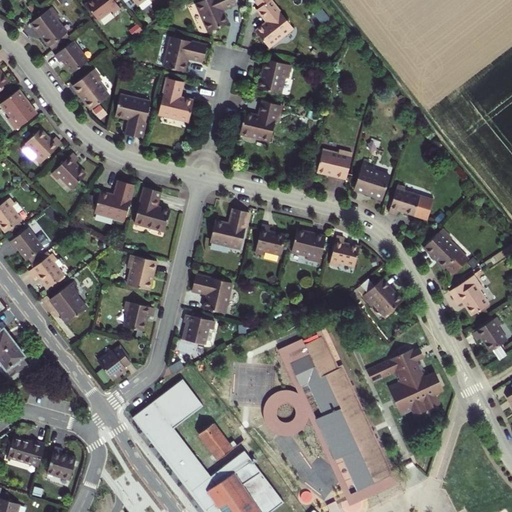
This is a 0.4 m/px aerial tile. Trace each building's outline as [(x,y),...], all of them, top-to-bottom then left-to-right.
[(121,8),(114,0),(93,0),(87,4),(99,21),(112,11),(114,13),(121,8)] [(228,24),(224,14),(222,14),(220,12),(223,10),(237,4),(235,0),(204,0),(196,4),(209,32),(228,24)] [(256,30),(270,47),(295,28),(273,0),(258,0),(257,3),(262,4),(263,5),(261,7),(262,7),(259,9),(268,21),(270,23),(267,25),(265,23),(256,30)] [(49,45),(67,32),(58,19),(60,17),(52,7),(31,22),(39,33),(41,31),(45,36),(43,38),(48,46),(49,45)] [(67,32),(49,45),(52,49),(70,36),(67,32)] [(186,58),(189,58),(203,62),(207,45),(171,37),(164,67),(185,72),(188,62),(185,61),(186,58)] [(74,40),(55,54),(60,61),(62,59),(72,72),(89,60),(74,40)] [(266,60),(263,72),(266,73),(264,79),(261,78),(259,88),(282,94),(286,78),(289,79),(292,65),(266,60)] [(74,85),(81,95),(84,94),(88,99),(86,101),(92,109),(110,95),(100,82),(102,80),(94,70),(74,85)] [(0,87),(9,81),(2,73),(0,74),(0,87)] [(195,101),(184,98),(184,101),(180,100),(181,97),(184,83),(168,79),(159,115),(190,122),(195,101)] [(37,114),(29,103),(27,105),(23,99),(25,98),(19,90),(1,104),(10,117),(8,119),(16,129),(37,114)] [(116,116),(126,118),(127,116),(130,117),(130,119),(126,134),(143,138),(152,102),(121,94),(116,116)] [(263,101),(260,116),(259,119),(255,117),(256,115),(246,113),(241,134),(272,141),(280,105),(263,101)] [(41,128),(26,142),(38,154),(35,157),(41,163),(61,143),(56,137),(52,141),(41,128)] [(335,173),(334,176),(347,179),(354,154),(341,150),(340,154),(324,149),(317,171),(328,174),(328,172),(335,173)] [(73,153),(53,173),(58,179),(61,176),(72,188),(87,175),(75,162),(79,159),(73,153)] [(374,192),(373,195),(373,197),(382,200),(390,176),(375,171),(375,168),(367,165),(363,164),(355,189),(367,193),(368,190),(374,192)] [(120,181),(115,196),(115,198),(111,197),(112,195),(102,192),(96,213),(126,221),(136,185),(120,181)] [(398,185),(389,212),(397,214),(399,210),(427,220),(434,201),(405,191),(406,188),(398,185)] [(172,211),(162,207),(161,210),(158,209),(158,207),(162,192),(146,188),(136,224),(166,232),(172,211)] [(9,199),(0,205),(0,224),(6,232),(22,220),(18,215),(23,210),(17,203),(14,205),(9,199)] [(228,226),(229,223),(216,220),(211,241),(242,248),(250,212),(236,209),(233,224),(232,226),(228,226)] [(271,226),(263,224),(256,252),(265,254),(266,250),(282,255),(286,235),(270,231),(271,226)] [(28,229),(9,243),(14,249),(16,248),(27,261),(28,260),(36,254),(49,244),(42,235),(36,240),(28,229)] [(443,229),(425,247),(434,256),(436,254),(440,259),(438,261),(446,268),(447,268),(449,265),(456,273),(467,261),(460,254),(462,252),(451,240),(453,238),(443,229)] [(307,232),(298,230),(292,252),(308,256),(307,259),(321,262),(326,237),(314,233),(313,236),(307,234),(307,232)] [(344,239),(337,237),(330,265),(338,267),(339,263),(355,267),(359,248),(343,244),(344,239)] [(31,263),(30,263),(34,268),(30,271),(34,277),(39,274),(49,287),(65,275),(59,267),(65,263),(61,257),(59,259),(54,253),(50,255),(46,251),(39,257),(31,263)] [(462,252),(460,254),(467,261),(469,259),(462,252)] [(28,260),(31,263),(39,257),(36,254),(28,260)] [(157,261),(132,255),(129,268),(132,269),(128,285),(150,290),(153,280),(151,280),(152,273),(154,274),(157,261)] [(449,265),(447,268),(454,275),(456,273),(449,265)] [(208,298),(206,297),(203,308),(225,313),(232,283),(196,274),(192,290),(206,294),(209,295),(208,298)] [(473,276),(450,291),(459,304),(463,302),(473,315),(489,304),(480,291),(482,289),(473,276)] [(404,300),(397,293),(395,294),(391,290),(393,288),(385,278),(376,285),(369,277),(358,287),(373,306),(376,303),(387,316),(404,300)] [(79,293),(74,287),(71,283),(51,298),(59,309),(61,307),(65,312),(62,314),(60,315),(67,324),(87,308),(77,295),(79,293)] [(155,308),(127,301),(126,309),(129,311),(125,327),(144,331),(148,315),(153,316),(155,308)] [(188,330),(185,329),(183,339),(205,345),(209,329),(213,330),(215,322),(187,314),(184,323),(187,323),(190,324),(188,330)] [(496,317),(473,333),(478,340),(481,338),(491,351),(493,350),(499,360),(507,355),(500,345),(507,340),(498,326),(501,324),(496,317)] [(0,353),(14,343),(3,329),(1,331),(0,329),(0,353)] [(289,360),(277,365),(289,392),(309,383),(309,384),(324,416),(318,419),(337,459),(343,457),(350,472),(335,478),(344,497),(359,491),(358,490),(392,475),(374,435),(371,436),(362,417),(365,416),(343,367),(338,369),(323,336),(305,344),(310,355),(291,363),(289,360)] [(24,356),(14,343),(0,353),(0,363),(11,377),(27,365),(22,358),(24,356)] [(113,350),(114,353),(120,348),(130,360),(132,358),(121,344),(113,350)] [(113,350),(99,361),(113,380),(127,369),(125,367),(131,361),(130,360),(120,348),(114,353),(113,350)] [(414,348),(367,370),(373,383),(395,373),(399,382),(389,387),(402,416),(412,411),(415,416),(440,404),(436,394),(444,391),(435,372),(427,375),(420,360),(425,358),(420,348),(415,350),(414,348)] [(169,367),(172,375),(185,368),(181,361),(169,367)] [(204,405),(183,378),(133,417),(205,511),(271,511),(285,502),(245,450),(211,476),(175,428),(204,405)] [(324,416),(309,384),(289,394),(304,426),(310,423),(328,463),(337,459),(318,419),(324,416)] [(239,437),(248,431),(233,411),(225,417),(239,437)] [(212,422),(199,432),(219,458),(232,448),(212,422)] [(6,456),(37,465),(43,443),(31,439),(29,442),(12,437),(6,456)] [(53,446),(46,473),(68,479),(74,458),(60,454),(61,449),(53,446)] [(0,511),(15,511),(17,504),(0,499),(0,511)]
